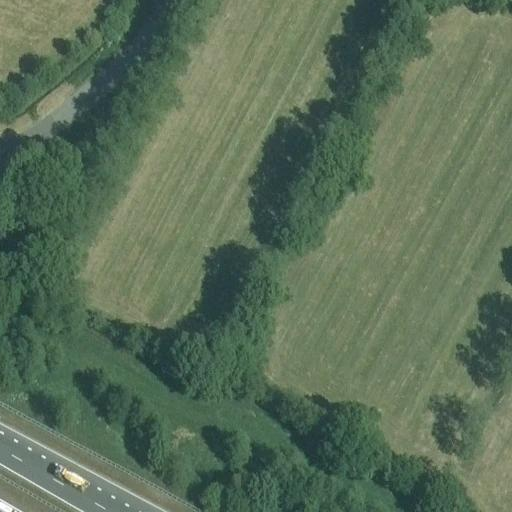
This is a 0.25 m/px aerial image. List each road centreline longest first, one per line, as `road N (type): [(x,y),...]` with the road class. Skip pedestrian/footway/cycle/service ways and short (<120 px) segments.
road 1 (unclassified): [(0,182),(76,112),(168,0)]
road 2 (trunk): [(106,511),(0,450)]
